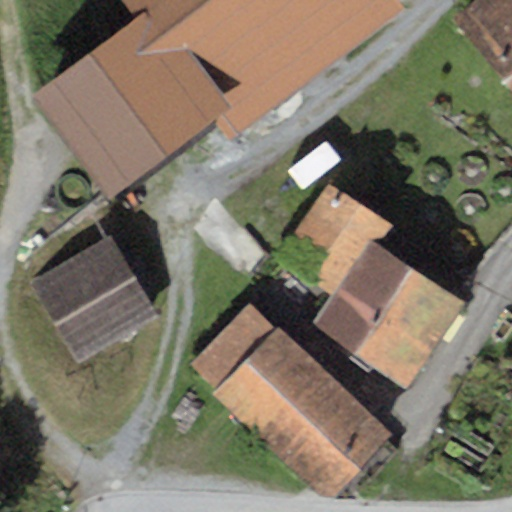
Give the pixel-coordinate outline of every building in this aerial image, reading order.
[(35,93),(112,195),(214,119),(229,140),(405,8),(398,0),(124,0),(137,17),(35,93)] [(511,0),(473,0),(453,18),(506,79),(511,86),(511,0)] [(331,179),(277,258),(332,295),(313,323),(407,387),(465,302),(376,241),(391,220),(331,179)] [(112,236),(33,282),(80,363),(159,316),(112,236)] [(250,302),(189,366),(329,496),(389,432),(250,302)]
